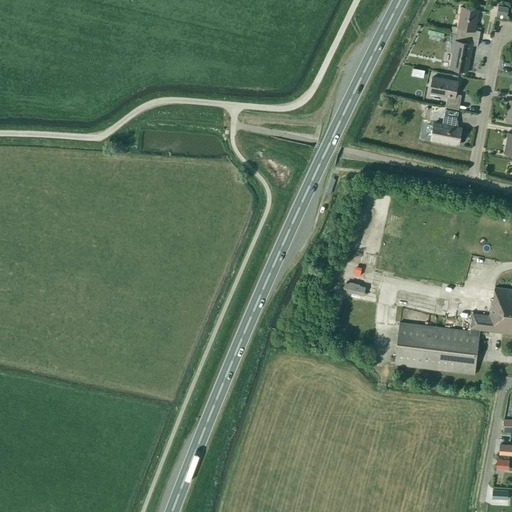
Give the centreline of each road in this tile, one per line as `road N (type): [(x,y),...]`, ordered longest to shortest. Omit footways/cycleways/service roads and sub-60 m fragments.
road 1 (trunk): [(171,511),(247,322),(400,0)]
road 2 (unclassified): [(314,87),(291,107),(164,100),(138,106),(89,138),(0,136)]
road 3 (residential): [(511,189),(471,180),(499,29)]
road 4 (residential): [(511,381),(503,381),(482,507)]
